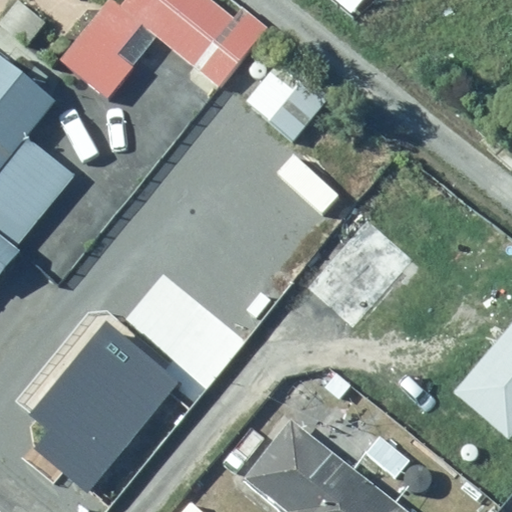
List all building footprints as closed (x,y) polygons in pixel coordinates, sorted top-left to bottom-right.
[(121,0),(44,0),(27,22),(72,59),(121,0)] [(214,0),(134,0),(182,39),(214,0)] [(326,0),(345,17),(360,0),(326,0)] [(271,53),(235,100),(288,142),(325,95),(271,53)] [(348,333),(409,257),(357,214),(295,289),(348,333)] [(88,493),(179,383),(105,321),(29,414),(49,429),(33,450),(88,493)] [(511,436),(511,321),(452,392),(508,441),(511,436)] [(442,387),(419,413),(451,441),(474,415),(442,387)] [(270,511),(401,511),(288,414),(232,479),(270,511)] [(377,434),(356,456),(387,484),(407,463),(377,434)]
